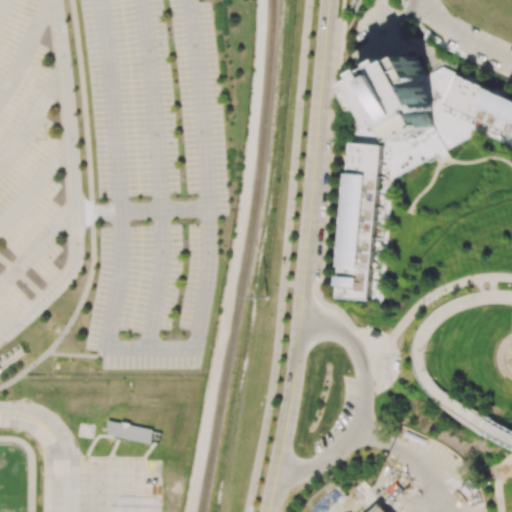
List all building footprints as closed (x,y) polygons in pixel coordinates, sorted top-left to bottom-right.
[(380,70),(371,74),(374,79),(359,86),(369,105),(371,109),(378,106),(392,133),(400,129),(407,142),(416,138),(417,139),(427,134),(425,131),(434,127),(426,113),(433,110),(419,84),(427,80),(424,75),(415,57),(401,64),(398,59),(389,64),(395,75),(385,80),(380,70)] [(459,73),(443,65),(424,75),(427,80),(419,84),(433,110),(426,113),(434,127),(425,131),(427,134),(417,139),(416,138),(407,142),(400,129),(392,133),(378,106),(371,109),(369,105),(354,113),(352,142),(391,146),(389,180),(437,154),(441,162),(450,157),(446,149),(482,130),(442,109),(459,73)] [(459,73),(511,97),(511,145),(482,130),(442,109),(459,73)] [(352,142),(337,297),(381,301),(389,180),(391,146),(352,142)] [(108,435),(152,443),(155,429),(111,421),(108,435)] [(371,511),(389,511),(381,503),(371,511)]
